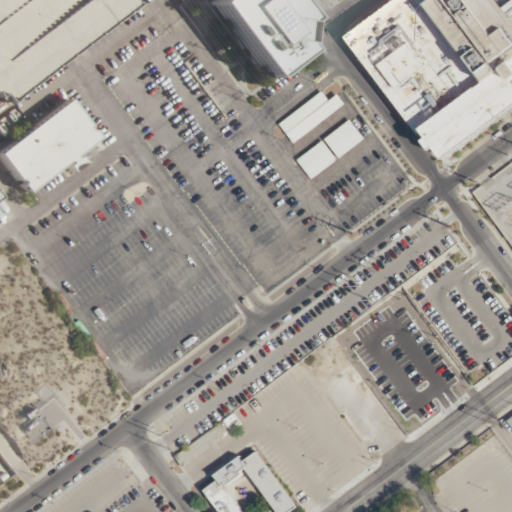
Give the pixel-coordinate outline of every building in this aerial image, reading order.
[(0,0),(0,101),(136,0),(0,0)] [(301,18),(287,0),(210,0),(206,3),(263,80),(307,46),(291,25),(301,18)] [(392,0),(501,0),(508,9),(511,14),(511,109),(446,158),(352,30),(392,0)] [(279,124),(293,144),(345,105),(338,95),(329,101),(322,92),(279,124)] [(0,150),(0,162),(14,181),(16,180),(19,184),(17,185),(23,193),(64,161),(66,164),(63,167),(67,173),(79,164),(75,158),(71,161),(69,158),(94,139),(89,131),(86,133),(83,129),(86,127),(66,101),(0,150)] [(325,140),(339,159),(365,139),(350,120),(325,140)] [(311,180),(337,161),(323,141),(297,161),(311,180)] [(240,424),(233,415),(180,456),(186,465),(240,424)] [(214,476),(218,480),(217,481),(217,482),(204,491),(219,511),(291,511),(298,507),(257,452),(245,461),(244,461),(243,461),(240,457),(214,476)] [(12,476),(0,458),(0,478),(2,482),(12,476)]
